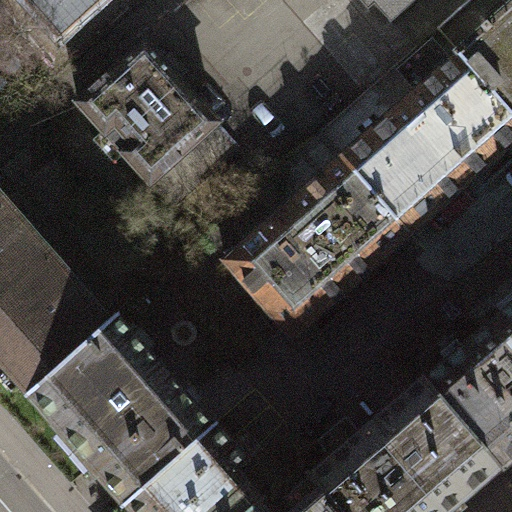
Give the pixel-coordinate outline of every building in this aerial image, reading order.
[(38,0),(61,24),(87,0),(38,0)] [(360,0),(369,10),(376,4),(391,22),(416,0),(360,0)] [(511,9),(460,55),(511,113),(511,9)] [(241,148),(146,42),(79,102),(174,208),(241,148)] [(511,113),(460,55),(343,158),(410,233),(511,143),(511,113)] [(55,158),(35,175),(89,235),(108,218),(55,158)] [(294,336),(410,233),(343,158),(226,261),(294,336)] [(0,358),(29,390),(108,321),(0,198),(0,358)] [(503,467),(511,459),(511,306),(427,379),(501,465),(503,467)] [(126,503),(128,502),(214,425),(201,411),(190,398),(116,314),(108,321),(29,390),(102,475),(112,487),(126,503)] [(344,511),(445,511),(501,465),(427,379),(425,377),(309,476),(319,488),(322,486),(344,511)] [(128,502),(137,511),(246,511),(260,501),(262,498),(240,470),(249,462),(216,424),(214,425),(128,502)] [(319,488),(290,511),(270,511),(260,501),(246,511),(344,511),(322,486),(319,488)]
